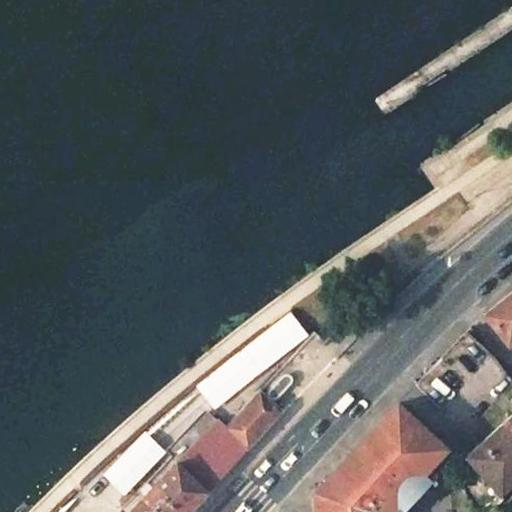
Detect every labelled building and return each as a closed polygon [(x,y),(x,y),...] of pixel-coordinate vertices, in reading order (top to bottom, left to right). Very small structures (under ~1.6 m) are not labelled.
[(506,342),(507,343),(511,338),(511,292),(484,315),(506,342)] [(254,374),(311,335),(296,313),(239,352),(254,374)] [(223,422),(244,444),(277,409),(256,388),(223,422)] [(511,479),(511,395),(508,399),(507,411),(510,414),(462,456),(496,494),(511,479)] [(395,511),(399,509),(402,511),(429,483),(420,475),(443,450),(395,405),(313,492),(314,511),(395,511)] [(202,489),(244,444),(223,422),(215,414),(172,460),(202,489)] [(166,511),(202,489),(172,460),(118,511),(166,511)]
